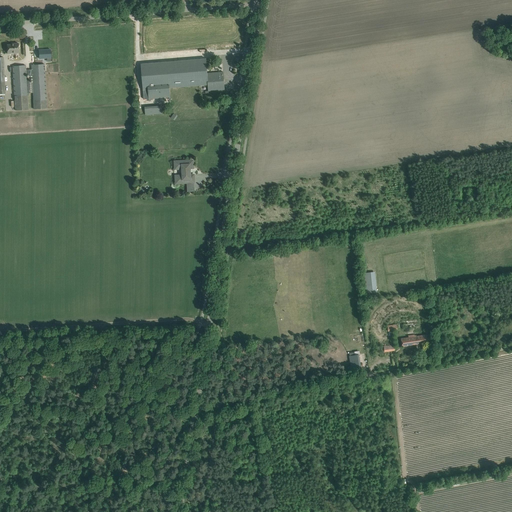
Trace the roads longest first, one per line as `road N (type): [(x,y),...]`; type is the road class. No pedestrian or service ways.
road 1 (tertiary): [(179,511),(259,6)]
road 2 (unclassified): [(0,25),(259,6)]
